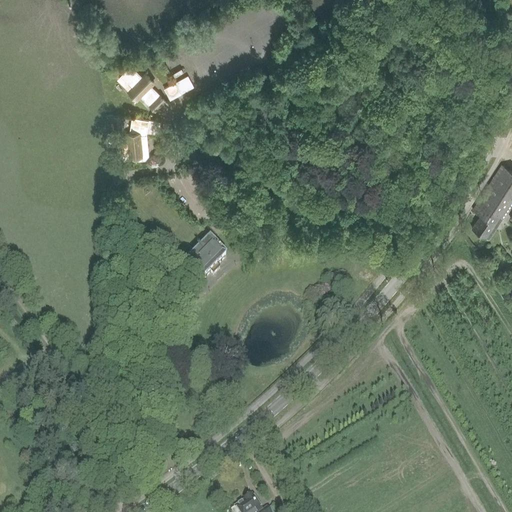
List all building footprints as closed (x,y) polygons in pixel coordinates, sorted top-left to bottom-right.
[(131,68),(122,77),(132,87),(128,91),(137,100),(141,96),(155,110),(164,101),(150,87),(154,83),(145,74),(141,78),(131,68)] [(189,77),(177,84),(183,95),(195,88),(189,77)] [(133,118),(131,134),(140,133),(140,135),(146,135),(147,132),(158,134),(160,123),(133,118)] [(140,133),(121,135),(123,158),(138,157),(138,160),(143,160),(145,160),(148,155),(148,153),(146,135),(140,135),(140,133)] [(472,211),(480,216),(472,229),(488,239),(502,218),(503,219),(511,205),(511,171),(502,165),(472,211)] [(186,262),(188,263),(185,266),(201,282),(225,258),(209,242),(193,258),(191,257),(189,258),(187,259),(186,262)] [(268,511),(267,509),(262,511),(252,497),(234,508),(235,509),(231,511),(268,511)]
